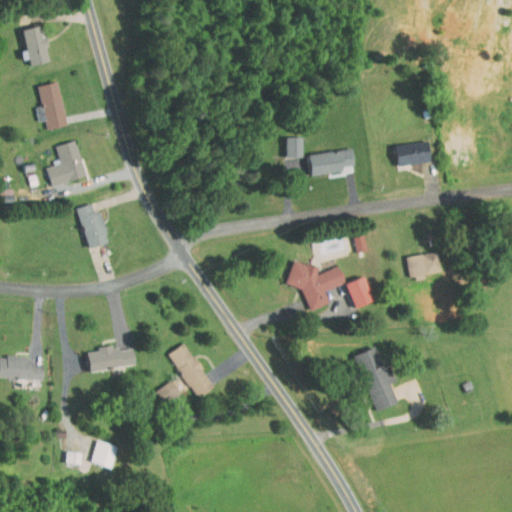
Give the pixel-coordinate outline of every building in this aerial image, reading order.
[(19,60),(39,55),(31,19),(10,23),(15,44),(10,45),(12,54),(18,53),(19,60)] [(31,101),(25,102),(28,115),(34,114),(36,123),(56,119),(47,75),(26,79),(31,101)] [(274,131),(275,151),(292,151),(291,130),(274,131)] [(48,155),(34,159),(40,180),(75,170),(65,134),(44,139),(48,155)] [(383,139),(387,160),(420,155),(416,134),(383,139)] [(298,147),(299,168),(333,165),(332,160),(343,159),(342,143),(298,147)] [(77,242),(98,236),(89,206),(83,208),(80,197),(65,202),(77,242)] [(353,244),(352,230),(344,231),(345,245),(353,244)] [(396,249),(398,273),(415,271),(414,267),(430,266),(428,246),(396,249)] [(274,277),(291,283),(299,304),(319,296),(315,284),(332,277),(333,273),(328,259),(306,268),(308,262),(283,253),(274,277)] [(335,276),(342,301),(361,295),(354,271),(335,276)] [(157,346),(185,393),(202,382),(175,336),(157,346)] [(78,365),(124,358),(122,342),(107,344),(107,339),(75,344),(78,365)] [(386,398),(379,376),(381,376),(369,340),(344,348),(363,405),(386,398)] [(0,372),(32,374),(33,358),(17,357),(17,351),(0,350),(0,372)] [(152,397),(168,386),(160,374),(144,385),(152,397)] [(106,440),(85,434),(78,456),(99,462),(106,440)] [(53,456),(69,458),(70,447),(54,445),(53,456)]
